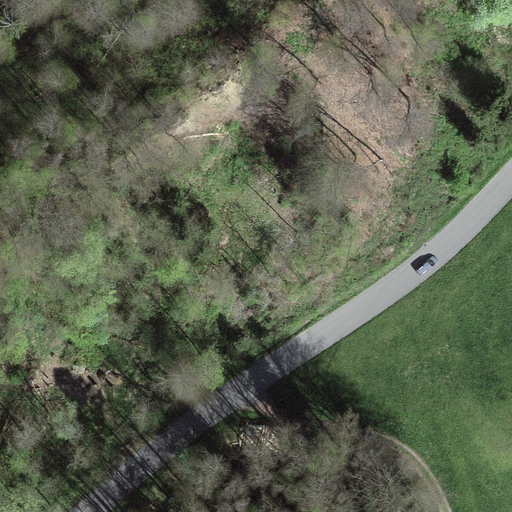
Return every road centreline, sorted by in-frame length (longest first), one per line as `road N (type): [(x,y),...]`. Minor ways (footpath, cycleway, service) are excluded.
road 1 (unclassified): [(80,511),(158,440),(430,251),(511,169)]
road 2 (track): [(441,511),(430,474),(380,426),(237,387)]
